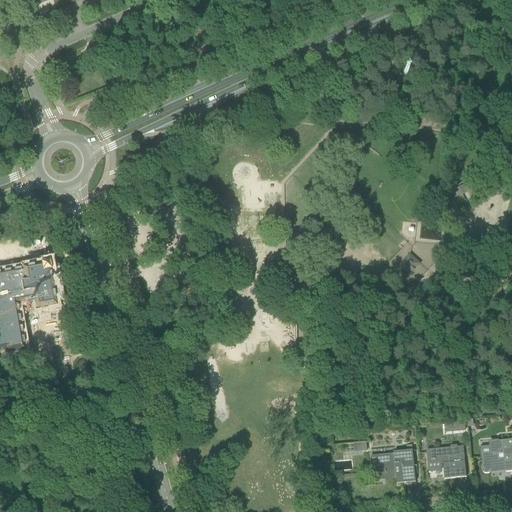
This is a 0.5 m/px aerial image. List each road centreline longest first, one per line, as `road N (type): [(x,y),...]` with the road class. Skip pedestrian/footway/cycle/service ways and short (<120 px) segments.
road 1 (secondary): [(88,163),(434,0)]
road 2 (secondary): [(412,0),(82,145)]
road 3 (tertiary): [(175,511),(73,186)]
road 4 (residential): [(51,137),(27,62),(81,35)]
